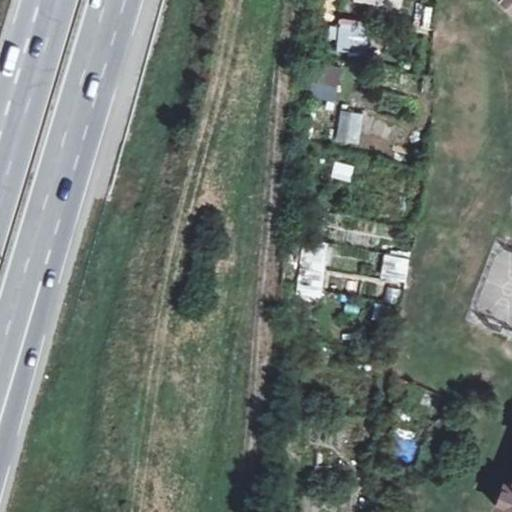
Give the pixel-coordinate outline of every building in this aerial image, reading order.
[(377,0),(352,0),(350,11),(389,18),(392,2),(377,0)] [(336,52),(367,55),(370,30),(338,27),(336,52)] [(313,243),(316,267),(300,268),(302,287),(327,285),(323,242),(313,243)] [(387,278),(406,281),(409,259),(390,256),(387,278)] [(511,511),(511,485),(507,484),(498,507),(511,511)]
